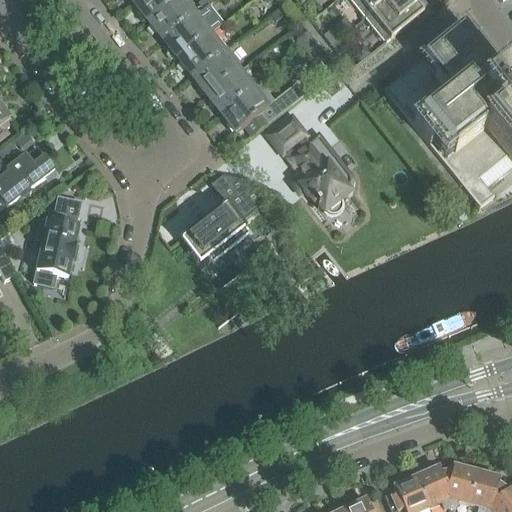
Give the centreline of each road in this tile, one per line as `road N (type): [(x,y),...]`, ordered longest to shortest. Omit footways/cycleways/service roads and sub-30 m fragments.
road 1 (residential): [(236,511),(451,424),(511,436)]
road 2 (tertiary): [(511,365),(389,406),(261,470)]
road 3 (residential): [(147,197),(112,328),(0,388)]
road 4 (tertiary): [(261,470),(511,390)]
road 5 (residential): [(0,12),(147,197)]
road 6 (residential): [(147,197),(172,122),(74,0)]
